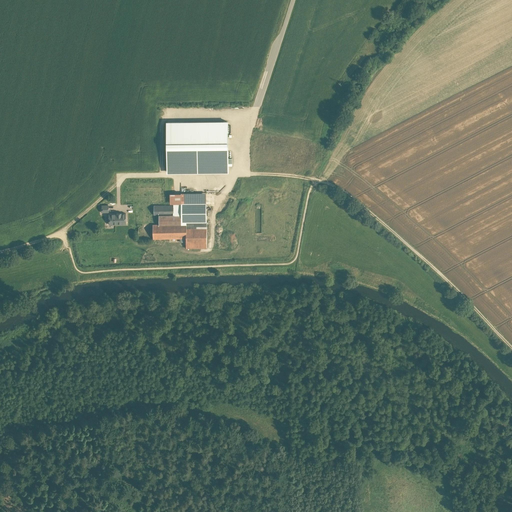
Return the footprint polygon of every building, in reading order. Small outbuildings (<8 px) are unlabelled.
[(228,141),(228,122),(185,123),(167,123),(167,142),(228,141)] [(167,142),(167,168),(228,167),(228,165),(232,165),(232,158),(228,158),(228,141),(167,142)] [(206,203),(206,193),(170,193),(170,203),(174,204),(181,203),(206,203)] [(174,204),(173,205),(154,205),(154,215),(158,214),(158,224),(153,224),(153,239),(180,238),(186,238),(186,243),(186,248),(207,248),(207,228),(186,228),(186,224),(186,222),(181,222),(181,203),(174,204)] [(206,203),(181,203),(181,222),(186,222),(206,222),(206,203)] [(117,213),(109,213),(109,224),(126,224),(126,213),(122,213),(117,213)]
